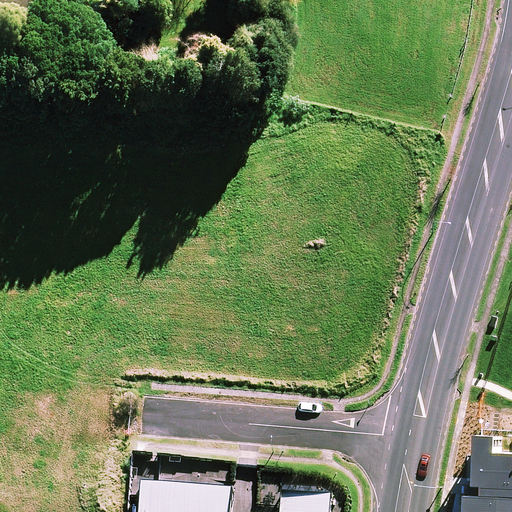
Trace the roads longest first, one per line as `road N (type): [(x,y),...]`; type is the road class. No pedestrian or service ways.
road 1 (tertiary): [(415,436),(511,86)]
road 2 (residential): [(147,416),(415,436)]
